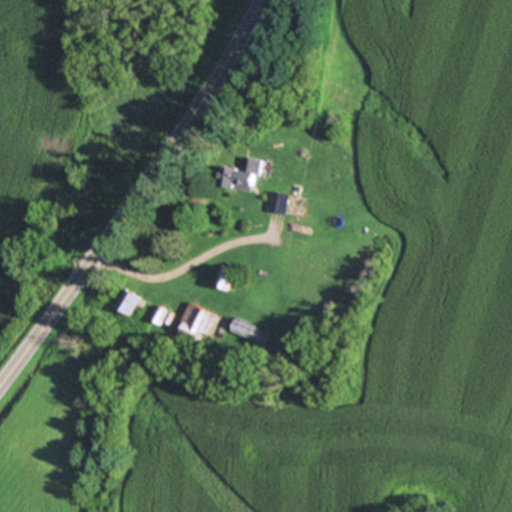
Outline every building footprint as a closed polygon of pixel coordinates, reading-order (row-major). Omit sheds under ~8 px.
[(229,166),(225,187),(260,193),(265,160),(249,157),(247,169),(229,166)] [(271,212),(288,215),(293,195),(275,191),(271,212)] [(310,277),(352,285),(356,260),(301,250),(295,281),(309,283),(310,277)] [(232,291),(239,271),(227,266),(219,285),(232,291)] [(143,301),(130,289),(115,305),(129,317),(143,301)] [(183,330),(213,337),(219,313),(189,305),(183,330)] [(269,333),(240,318),(233,331),(263,346),(269,333)]
